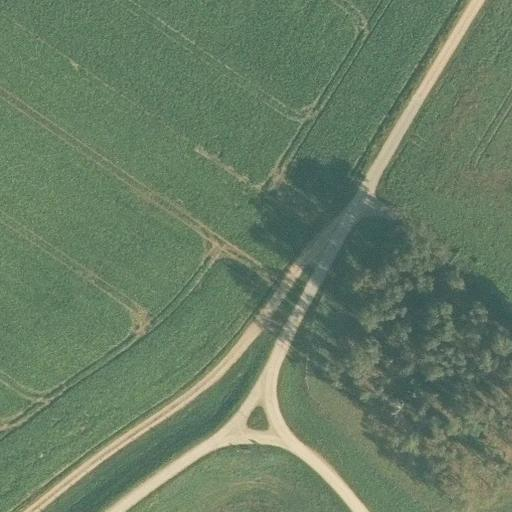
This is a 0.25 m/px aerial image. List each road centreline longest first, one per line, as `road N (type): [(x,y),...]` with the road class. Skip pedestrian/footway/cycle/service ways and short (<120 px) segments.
road 1 (track): [(478,0),(318,269),(265,387)]
road 2 (track): [(341,231),(305,254),(208,382),(30,511)]
road 3 (track): [(265,387),(214,444),(111,511)]
road 4 (track): [(265,387),(283,436),(359,511)]
